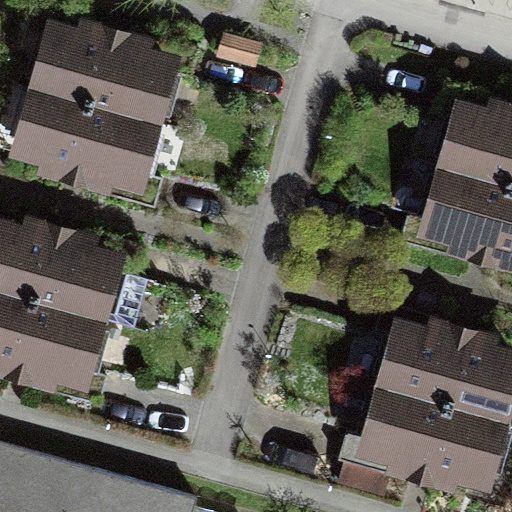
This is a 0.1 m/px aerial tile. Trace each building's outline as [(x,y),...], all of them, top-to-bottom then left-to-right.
[(147,182),(164,119),(181,57),(38,19),(30,47),(22,77),(14,107),(4,144),(147,182)] [(511,122),(436,102),(421,159),(402,227),(511,256),(511,122)] [(0,361),(32,370),(104,389),(122,321),(137,264),(66,245),(0,227),(0,361)] [(497,451),(506,419),(511,395),(511,354),(380,319),(364,379),(346,444),(489,482),(497,451)] [(188,511),(193,494),(0,440),(0,511),(188,511)]
